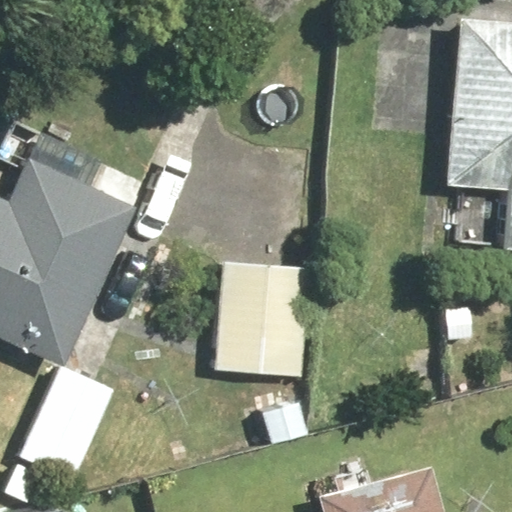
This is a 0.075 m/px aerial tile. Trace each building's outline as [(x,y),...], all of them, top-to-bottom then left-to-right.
[(511,30),(430,27),(422,211),(511,215),(511,30)] [(0,348),(41,367),(116,202),(0,149),(0,348)] [(298,264),(206,257),(197,369),(290,377),(298,264)] [(98,390),(44,367),(0,470),(0,496),(15,503),(28,473),(57,485),(98,390)] [(432,511),(426,487),(326,511),(432,511)]
